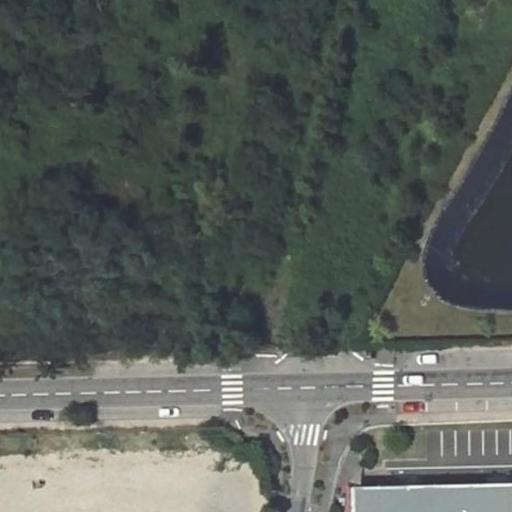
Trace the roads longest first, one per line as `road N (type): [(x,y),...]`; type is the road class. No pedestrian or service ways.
road 1 (unclassified): [(0,395),(311,388)]
road 2 (unclassified): [(311,388),(511,385)]
road 3 (unclassified): [(291,511),(311,388)]
